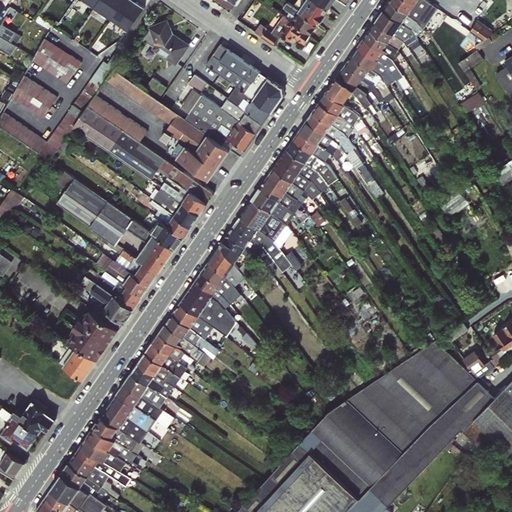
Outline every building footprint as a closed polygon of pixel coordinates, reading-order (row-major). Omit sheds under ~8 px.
[(9,5),(0,0),(0,35),(17,45),(18,42),(14,39),(17,32),(3,23),(7,16),(6,15),(11,6),(9,5)] [(123,0),(99,0),(96,5),(112,17),(123,0)] [(145,5),(137,0),(123,0),(112,17),(129,28),(145,5)] [(415,19),(420,25),(425,21),(427,21),(437,6),(427,0),(390,0),(390,1),(415,19)] [(415,19),(390,1),(383,10),(414,33),(420,25),(415,19)] [(375,21),(404,40),(408,46),(410,45),(420,61),(429,55),(414,33),(383,10),(375,21)] [(152,49),(176,66),(191,45),(174,33),(168,18),(148,26),(155,43),(152,49)] [(479,19),(472,29),(487,39),(494,29),(479,19)] [(369,31),(401,52),(404,47),(402,44),(404,40),(375,21),(369,31)] [(363,39),(397,62),(402,53),(401,52),(369,31),(363,39)] [(0,49),(10,56),(17,45),(0,35),(0,49)] [(71,81),(84,58),(47,36),(33,59),(71,81)] [(397,62),(363,39),(357,47),(386,67),(396,76),(392,68),(397,62)] [(247,149),(285,87),(267,76),(252,101),(244,96),(261,68),(220,43),(207,65),(237,83),(224,105),(194,87),(182,106),(191,112),(188,116),(223,138),(225,136),(247,149)] [(386,67),(357,47),(352,55),(380,75),(387,85),(396,76),(386,67)] [(465,69),(485,58),(480,49),(460,60),(465,69)] [(511,53),(503,59),(506,65),(497,71),(511,95),(511,53)] [(380,75),(352,55),(346,63),(374,83),(383,97),(391,92),(387,85),(380,75)] [(374,83),(346,63),(340,72),(345,76),(369,92),(370,90),(374,98),(377,96),(378,99),(383,97),(374,83)] [(472,80),(467,83),(472,91),(483,85),(472,67),(466,70),(472,80)] [(167,150),(210,179),(231,147),(115,70),(109,80),(171,121),(161,135),(172,143),(167,150)] [(196,72),(189,82),(202,91),(209,81),(196,72)] [(46,116),(61,94),(27,73),(13,95),(46,116)] [(354,90),(379,125),(384,122),(377,111),(380,110),(369,92),(345,76),(342,81),(354,90)] [(358,113),(362,120),(370,130),(379,125),(354,90),(342,81),(337,77),(327,92),(358,113)] [(480,90),(463,102),(469,111),(487,99),(480,90)] [(358,113),(327,92),(321,101),(353,125),(357,119),(359,122),(362,120),(358,113)] [(353,125),(321,101),(314,111),(344,132),(347,137),(354,127),(353,125)] [(344,132),(314,111),(308,120),(340,144),(377,197),(384,192),(347,137),(344,132)] [(340,144),(308,120),(300,130),(330,151),(336,159),(344,155),(338,147),(340,144)] [(330,151),(300,130),(294,140),(329,165),(336,176),(341,172),(333,162),(336,159),(330,151)] [(329,165),(294,140),(287,150),(317,170),(330,186),(336,181),(326,169),(329,165)] [(311,180),(322,192),(330,186),(317,170),(287,150),(280,159),(311,180)] [(161,186),(200,213),(215,192),(167,158),(151,179),(161,186)] [(274,168),(304,190),(312,199),(322,192),(311,180),(280,159),(274,168)] [(504,183),(511,178),(511,160),(496,169),(504,183)] [(267,178),(297,200),(303,202),(306,198),(302,194),(304,190),(274,168),(267,178)] [(128,228),(134,218),(64,169),(56,180),(66,188),(57,202),(110,239),(117,244),(128,228)] [(297,200),(267,178),(261,187),(292,208),(297,200)] [(17,207),(26,195),(14,186),(0,206),(0,214),(6,219),(15,205),(17,207)] [(200,213),(161,186),(153,199),(192,224),(200,213)] [(442,201),(453,213),(470,198),(459,186),(442,201)] [(292,208),(261,187),(252,199),(288,223),(292,217),(294,219),(297,215),(292,208)] [(341,200),(360,225),(369,218),(350,193),(341,200)] [(192,224),(153,199),(150,202),(157,208),(154,214),(160,221),(184,236),(192,224)] [(288,223),(252,199),(240,217),(274,240),(280,247),(292,230),(288,223)] [(274,240),(240,217),(235,225),(262,243),(263,242),(268,247),(270,246),(279,257),(285,253),(280,247),(274,240)] [(128,228),(169,257),(176,248),(152,231),(134,218),(128,228)] [(184,236),(160,221),(152,231),(176,248),(184,236)] [(262,243),(235,225),(229,234),(246,246),(258,255),(266,267),(271,263),(262,251),(261,250),(264,245),(262,243)] [(169,257),(128,228),(117,244),(159,272),(169,257)] [(246,246),(229,234),(220,246),(235,264),(246,246)] [(117,244),(110,239),(107,244),(120,254),(115,261),(150,284),(159,272),(117,244)] [(235,264),(220,246),(209,262),(228,276),(231,282),(233,284),(238,280),(245,290),(248,289),(250,292),(255,290),(253,286),(235,264)] [(0,249),(0,269),(6,274),(15,259),(0,249)] [(150,284),(115,261),(113,259),(106,269),(142,295),(150,284)] [(228,276),(209,262),(203,271),(227,288),(231,282),(228,276)] [(142,295),(106,269),(102,275),(91,267),(87,274),(134,307),(142,295)] [(227,288),(203,271),(196,281),(214,293),(232,316),(237,311),(223,294),(227,288)] [(134,307),(87,274),(80,283),(107,303),(104,307),(111,312),(106,319),(119,328),(134,307)] [(214,293),(196,281),(189,291),(232,327),(237,321),(232,316),(214,293)] [(232,327),(189,291),(180,303),(211,324),(221,331),(227,334),(232,327)] [(211,324),(180,303),(173,314),(213,343),(217,337),(206,330),(211,324)] [(119,328),(106,319),(88,306),(68,336),(77,345),(97,359),(119,328)] [(213,343),(173,314),(167,323),(211,356),(214,358),(220,349),(213,343)] [(465,320),(448,332),(453,339),(471,328),(465,320)] [(505,349),(511,344),(511,320),(494,333),(505,349)] [(211,356),(167,323),(160,332),(195,359),(204,366),(211,356)] [(195,359),(160,332),(154,342),(184,365),(189,368),(195,359)] [(391,511),(386,507),(388,505),(474,419),(495,396),(480,383),(436,339),(328,411),(235,511),(391,511)] [(184,365),(154,342),(147,351),(181,377),(188,382),(191,378),(183,373),(186,370),(182,367),(184,365)] [(97,359),(77,345),(74,349),(69,347),(59,363),(83,379),(97,359)] [(475,370),(487,364),(479,348),(467,354),(475,370)] [(181,377),(147,351),(139,362),(167,382),(174,386),(181,377)] [(167,382),(139,362),(133,372),(150,384),(167,396),(172,389),(165,384),(167,382)] [(125,383),(143,395),(150,384),(133,372),(125,383)] [(511,378),(495,396),(474,419),(511,457),(511,378)] [(143,395),(125,383),(118,394),(157,419),(167,426),(174,415),(143,395)] [(109,406),(147,431),(157,419),(118,394),(109,406)] [(48,430),(58,414),(32,399),(24,413),(15,407),(12,411),(4,406),(0,412),(10,418),(3,431),(30,447),(42,427),(48,430)] [(102,416),(133,436),(135,432),(144,437),(147,431),(109,406),(102,416)] [(133,436),(102,416),(95,426),(138,454),(145,444),(133,436)] [(138,454),(95,426),(88,436),(126,461),(136,468),(143,456),(138,454)] [(126,461),(88,436),(81,446),(115,467),(118,463),(123,467),(126,461)] [(0,444),(0,467),(15,477),(26,460),(0,444)] [(76,454),(107,477),(109,474),(127,485),(132,477),(115,467),(81,446),(76,454)] [(107,477),(76,454),(70,463),(110,491),(114,484),(106,479),(107,477)] [(110,491),(70,463),(63,473),(92,493),(96,488),(106,496),(110,491)] [(58,480),(103,510),(107,503),(92,493),(63,473),(58,480)] [(101,511),(103,510),(58,480),(52,488),(87,511),(101,511)] [(87,511),(52,488),(46,497),(67,511),(87,511)] [(67,511),(46,497),(35,511),(67,511)]
